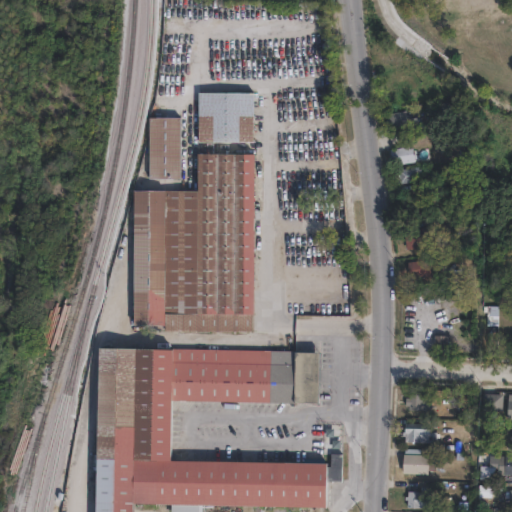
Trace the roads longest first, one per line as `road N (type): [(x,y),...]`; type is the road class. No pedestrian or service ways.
road 1 (secondary): [(375,511),(385,288),(350,0)]
road 2 (residential): [(383,371),(511,371)]
